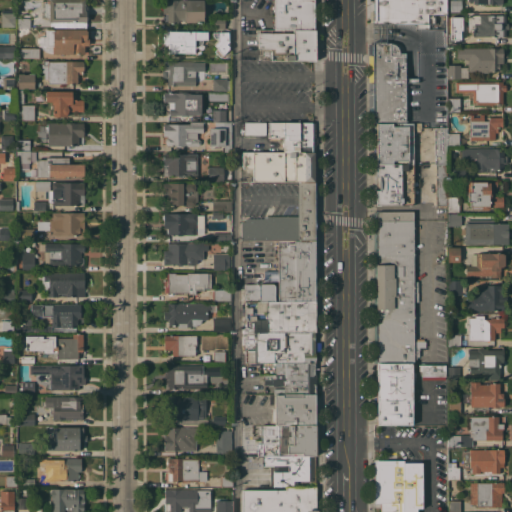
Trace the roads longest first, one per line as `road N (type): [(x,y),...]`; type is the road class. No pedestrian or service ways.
road 1 (residential): [(121,511),(121,0)]
road 2 (tertiary): [(345,472),(344,33)]
